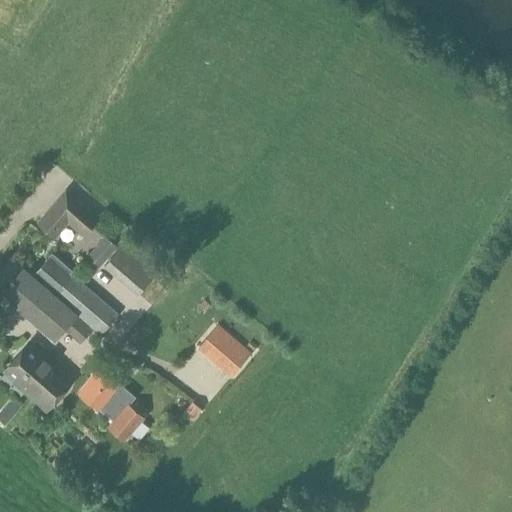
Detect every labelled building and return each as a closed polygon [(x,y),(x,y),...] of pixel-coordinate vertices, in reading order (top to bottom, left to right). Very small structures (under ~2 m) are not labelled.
[(81,203),(67,191),(40,222),(54,234),(66,220),(84,236),(99,218),(81,203)] [(105,236),(85,260),(95,268),(115,245),(105,236)] [(140,292),(160,268),(128,240),(107,265),(140,292)] [(52,254),(33,277),(21,267),(19,269),(11,262),(0,274),(0,279),(5,285),(1,290),(32,317),(52,294),(45,288),(48,284),(64,265),(52,254)] [(118,312),(64,265),(48,284),(102,331),(118,312)] [(77,316),(52,294),(32,317),(57,339),(65,328),(80,341),(90,329),(76,317),(77,316)] [(201,344),(234,374),(251,353),(218,325),(201,344)] [(47,407),(72,378),(29,342),(7,368),(29,387),(27,390),(47,407)] [(116,383),(114,381),(98,369),(79,392),(115,422),(110,428),(126,442),(147,416),(131,403),(134,398),(120,387),(123,383),(119,379),(116,383)] [(193,403),(183,415),(193,422),(203,410),(193,403)] [(88,467),(78,478),(89,487),(98,476),(88,467)]
